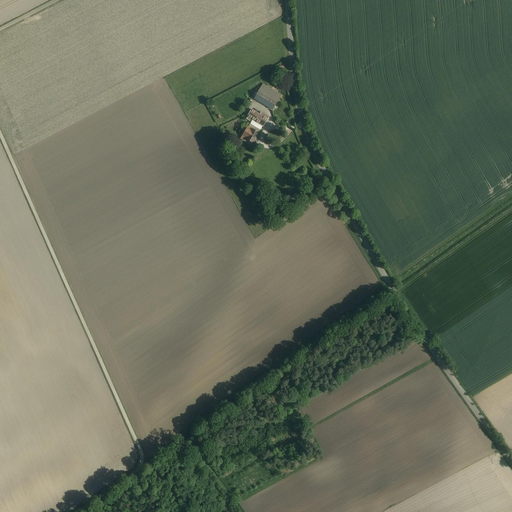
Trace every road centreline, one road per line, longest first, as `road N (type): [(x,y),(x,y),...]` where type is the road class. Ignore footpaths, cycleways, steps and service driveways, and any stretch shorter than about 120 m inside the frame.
road 1 (unclassified): [(511,464),(386,280),(316,156),(295,88),(286,0)]
road 2 (track): [(0,134),(140,450),(136,469),(75,511)]
